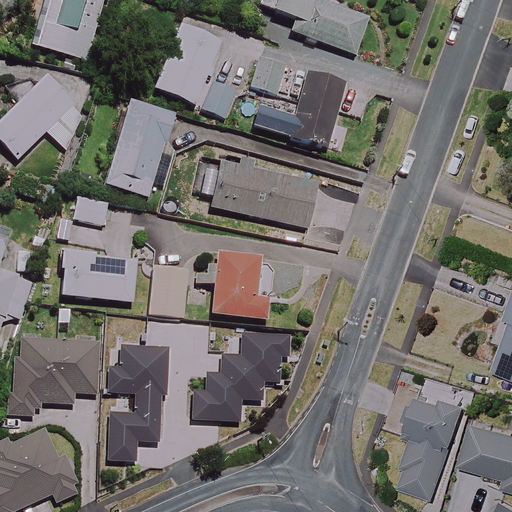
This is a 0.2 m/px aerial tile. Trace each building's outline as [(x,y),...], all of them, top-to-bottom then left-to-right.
[(48,0),(35,50),(84,63),(101,0),(48,0)] [(329,0),(258,0),(255,11),(293,25),(289,36),(353,58),(367,18),(328,4),(329,0)] [(218,45),(177,29),(151,93),(193,109),(218,45)] [(283,69),(257,60),(246,89),(273,99),(283,69)] [(344,87),(305,77),(294,122),(255,112),(250,131),(328,151),(344,87)] [(71,108),(43,80),(0,123),(0,149),(15,164),(44,135),(63,154),(81,119),(70,108),(71,108)] [(232,93),(208,85),(199,113),(223,121),(232,93)] [(171,118),(126,105),(101,187),(146,200),(171,118)] [(249,180),(217,173),(209,211),(305,232),(313,193),(249,180)] [(105,206),(74,201),(71,223),(101,228),(105,206)] [(0,256),(3,247),(0,245),(0,321),(1,319),(17,324),(30,285),(0,275),(0,256)] [(92,256),(60,254),(57,300),(130,305),(133,266),(92,263),(92,256)] [(258,260),(214,256),(208,318),(264,323),(267,300),(254,299),(258,260)] [(184,273),(150,270),(145,318),(180,321),(184,273)] [(511,308),(507,323),(511,325),(496,372),(511,377),(511,308)] [(97,346),(20,342),(19,364),(13,363),(10,418),(30,419),(30,407),(71,409),(72,396),(95,397),(97,346)] [(214,371),(202,345),(136,375),(155,416),(197,397),(204,412),(247,392),(233,362),(214,371)] [(131,444),(133,401),(100,399),(99,443),(131,444)] [(440,406),(419,399),(405,438),(411,440),(401,469),(406,471),(399,489),(431,501),(464,408),(442,400),(440,406)] [(511,435),(475,424),(461,467),(506,480),(503,488),(511,490),(511,435)] [(53,463),(43,436),(9,449),(8,445),(0,447),(0,511),(20,511),(50,501),(51,504),(75,495),(61,460),(53,463)]
